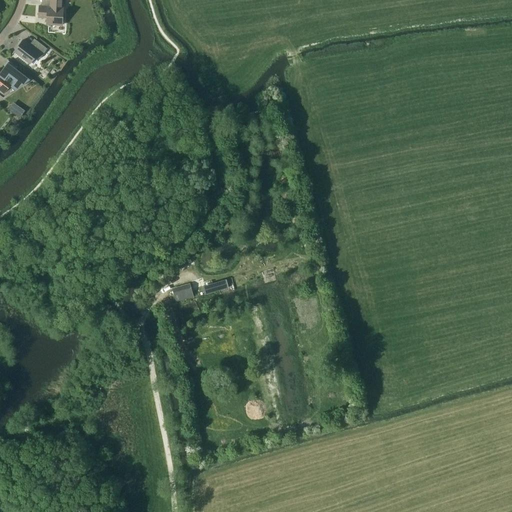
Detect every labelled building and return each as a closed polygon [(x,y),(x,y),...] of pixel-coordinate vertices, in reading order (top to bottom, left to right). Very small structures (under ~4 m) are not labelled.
[(62,0),(49,0),(50,6),(39,5),(38,17),(46,17),(46,24),(62,25),(63,7),(62,7),(62,0)] [(33,47),(22,40),(14,51),(30,63),(35,56),(39,59),(47,48),(37,41),(33,47)] [(17,67),(8,60),(1,70),(2,71),(1,72),(0,71),(0,95),(3,97),(30,79),(16,68),(17,67)] [(16,102),(12,109),(24,115),(28,108),(16,102)] [(189,256),(178,262),(181,268),(192,262),(189,256)] [(193,296),(189,282),(171,287),(175,301),(193,296)] [(304,304),(305,324),(315,324),(314,304),(304,304)]
